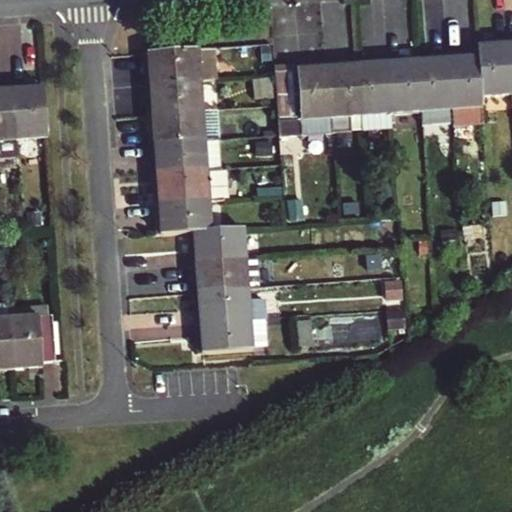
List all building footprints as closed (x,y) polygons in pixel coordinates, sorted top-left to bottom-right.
[(510,95),(506,40),(487,41),(487,46),(476,47),(477,57),(480,97),(510,95)] [(217,48),(148,53),(149,66),(144,66),(145,84),(201,80),(219,79),(217,48)] [(480,97),(477,57),(466,58),(466,54),(447,55),(451,110),(452,128),(482,125),(480,97)] [(451,110),(447,55),(429,56),(429,60),(417,61),(421,112),(451,110)] [(421,112),(417,61),(407,62),(406,58),(387,59),(391,114),(421,112)] [(391,114),(387,59),(368,60),(369,64),(357,65),(361,116),(391,114)] [(361,116),(357,65),(346,66),(346,62),(328,63),(332,118),(361,116)] [(302,120),(332,118),(328,63),(309,64),(309,69),(298,69),(302,120)] [(201,80),(145,84),(147,105),(151,104),(152,114),(203,110),(201,80)] [(32,84),(12,86),(16,142),(49,140),(45,88),(33,89),(32,84)] [(0,143),(16,142),(12,86),(0,86),(0,143)] [(149,126),(150,144),(205,139),(203,110),(152,114),(153,126),(149,126)] [(156,162),(157,174),(207,171),(205,139),(150,144),(151,163),(156,162)] [(207,171),(157,174),(158,188),(153,188),(155,204),(209,201),(207,171)] [(209,201),(155,204),(156,223),(160,223),(161,235),(193,233),(212,232),(209,201)] [(189,246),(191,263),(246,260),(243,230),(212,232),(193,233),(194,245),(189,246)] [(246,260),(191,263),(192,282),(197,281),(198,292),(248,289),(246,260)] [(401,279),(386,280),(388,299),(403,297),(401,279)] [(248,289),(198,292),(198,304),(194,305),(195,324),(266,319),(263,288),(248,289)] [(0,305),(0,370),(12,370),(9,319),(9,311),(8,305),(0,305)] [(53,325),(52,308),(9,311),(9,319),(40,317),(41,326),(53,325)] [(404,314),(389,316),(390,330),(405,329),(404,314)] [(53,325),(41,326),(40,317),(9,319),(12,370),(44,367),(43,363),(56,362),(53,325)] [(266,319),(195,324),(196,344),(201,344),(202,354),(254,350),(253,347),(267,346),(266,319)]
